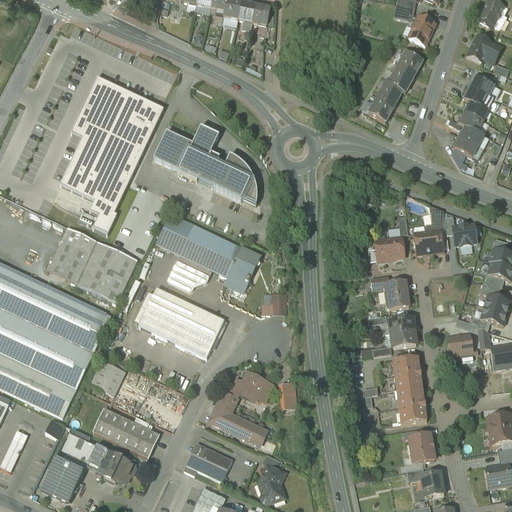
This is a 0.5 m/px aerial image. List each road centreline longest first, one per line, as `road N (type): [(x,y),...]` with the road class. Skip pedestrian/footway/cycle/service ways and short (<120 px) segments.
road 1 (tertiary): [(350,511),(315,322),(310,215)]
road 2 (tertiary): [(286,131),(235,84),(56,0)]
road 3 (residential): [(145,511),(208,385),(268,341)]
road 4 (residential): [(407,165),(462,0)]
road 5 (residential): [(56,0),(0,120)]
road 6 (residential): [(441,411),(422,280)]
